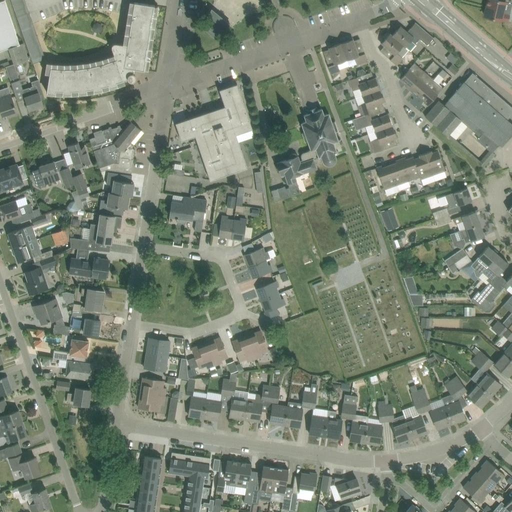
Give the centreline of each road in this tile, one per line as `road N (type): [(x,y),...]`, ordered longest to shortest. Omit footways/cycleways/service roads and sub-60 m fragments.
road 1 (residential): [(115,426),(387,465)]
road 2 (residential): [(130,325),(194,333),(241,314),(220,255),(142,246)]
road 3 (residential): [(81,511),(0,278)]
road 4 (residential): [(168,87),(359,19)]
road 5 (residential): [(0,144),(168,87)]
road 6 (residential): [(378,158),(413,146),(359,19)]
road 7 (tertiary): [(142,246),(168,87)]
